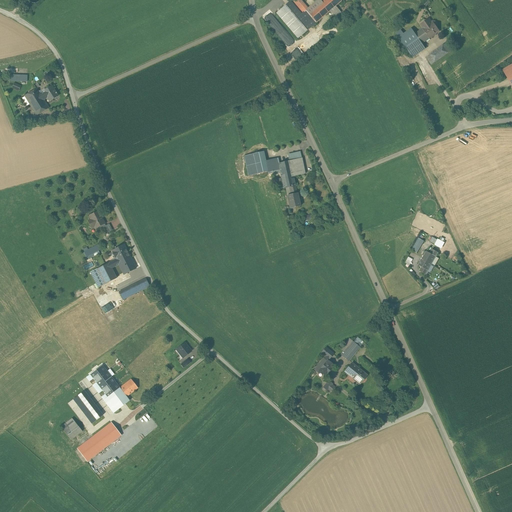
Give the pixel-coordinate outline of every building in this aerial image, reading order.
[(310,11),(308,8),(302,14),(291,1),(277,13),(298,38),(335,6),(341,1),(340,0),(323,0),(322,2),(310,11)] [(308,8),(301,0),(290,0),(291,1),(302,14),(308,8)] [(320,0),(317,0),(308,8),(310,11),(322,2),(320,0)] [(335,6),(329,11),(334,18),(341,12),(335,6)] [(288,33),(272,15),(266,19),(282,38),(288,33)] [(436,23),(434,21),(433,21),(431,22),(429,20),(427,20),(425,21),(425,23),(422,26),(423,28),(430,38),(439,31),(435,26),(435,25),(436,23)] [(423,28),(415,34),(422,43),(430,38),(423,28)] [(415,34),(412,29),(404,34),(401,30),(396,34),(402,42),(413,58),(425,49),(422,43),(415,34)] [(448,42),(443,45),(448,53),(453,49),(448,42)] [(443,45),(430,55),(435,62),(448,53),(443,45)] [(435,62),(430,55),(426,57),(432,64),(435,62)] [(511,64),(503,70),(511,85),(511,64)] [(51,86),(45,90),(46,92),(41,96),(43,100),(47,98),(49,101),(58,96),(51,86)] [(37,89),(25,96),(36,115),(48,108),(43,100),(41,96),(37,89)] [(278,164),(277,159),(266,161),(263,151),(244,156),(248,176),(279,169),(278,164)] [(302,158),(290,161),(293,177),(295,176),(296,176),(305,174),(302,158)] [(293,177),(290,161),(278,164),(281,178),(282,179),(293,177)] [(293,177),(282,179),(282,182),(284,189),(289,187),(295,186),(294,179),(293,177)] [(295,186),(289,187),(291,195),(287,196),(290,209),(290,208),(290,207),(294,206),(294,208),(300,206),(297,193),(295,186)] [(101,218),(98,212),(89,216),(91,220),(88,221),(91,227),(94,225),(95,228),(104,224),(101,218)] [(109,225),(102,228),(104,234),(112,230),(109,225)] [(445,238),(441,237),(440,239),(433,236),(430,243),(443,248),(445,242),(444,241),(445,238)] [(418,237),(413,250),(419,252),(424,240),(418,237)] [(97,245),(87,250),(90,255),(99,250),(97,245)] [(124,245),(112,251),(116,259),(117,261),(129,255),(124,245)] [(429,253),(426,251),(422,258),(431,264),(438,253),(432,249),(429,253)] [(129,255),(117,261),(119,265),(124,275),(135,269),(129,255)] [(431,264),(422,258),(418,265),(422,267),(419,271),(425,274),(431,264)] [(116,259),(108,263),(111,269),(119,265),(117,261),(116,259)] [(108,263),(97,269),(104,284),(116,278),(111,269),(108,263)] [(97,269),(90,272),(98,288),(104,284),(97,269)] [(138,283),(129,287),(129,288),(119,293),(122,299),(149,286),(146,279),(138,283)] [(352,341),(341,355),(348,361),(362,345),(355,340),(353,342),(352,341)] [(184,344),(176,350),(181,355),(183,357),(185,356),(191,351),(189,348),(188,348),(185,345),(184,344)] [(333,354),(326,348),(321,353),(326,356),(329,359),(333,354)] [(326,356),(324,358),(315,370),(318,372),(319,371),(325,376),(333,366),(327,361),(329,359),(326,356)] [(187,359),(181,364),(183,368),(190,363),(187,359)] [(367,375),(351,363),(344,372),(360,384),(367,375)] [(102,365),(90,374),(107,397),(104,400),(113,413),(129,401),(120,388),(117,385),(102,365)] [(332,384),(328,381),(323,387),(327,390),(332,384)] [(84,391),(73,399),(81,410),(92,401),(84,391)] [(103,415),(92,401),(81,410),(91,424),(103,415)] [(82,431),(72,418),(61,427),(70,440),(82,431)] [(98,434),(94,437),(93,437),(94,437),(90,440),(86,443),(82,446),(78,449),(87,461),(87,460),(90,458),(91,458),(91,457),(94,455),(95,455),(95,454),(98,451),(99,452),(99,451),(102,448),(103,449),(103,448),(106,445),(107,446),(107,445),(110,442),(110,443),(111,442),(113,440),(114,440),(117,437),(117,438),(117,437),(120,435),(111,423),(111,424),(108,426),(105,428),(105,429),(102,431),(101,431),(102,431),(98,434),(97,434),(98,434)]
